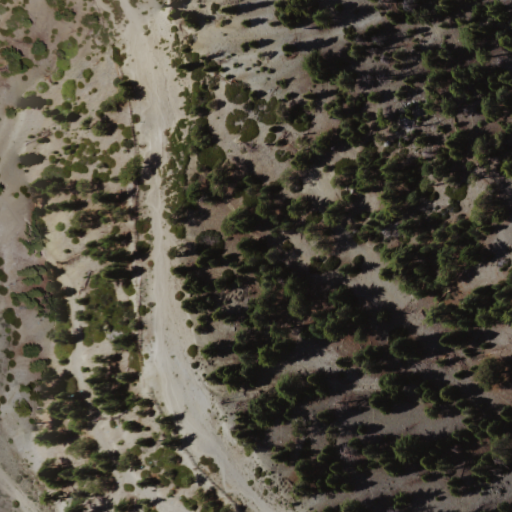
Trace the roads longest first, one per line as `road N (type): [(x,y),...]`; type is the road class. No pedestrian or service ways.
road 1 (track): [(108,0),(147,101),(167,348),(204,433),(271,511)]
road 2 (track): [(177,511),(126,481),(101,447),(78,367),(71,287),(0,197)]
